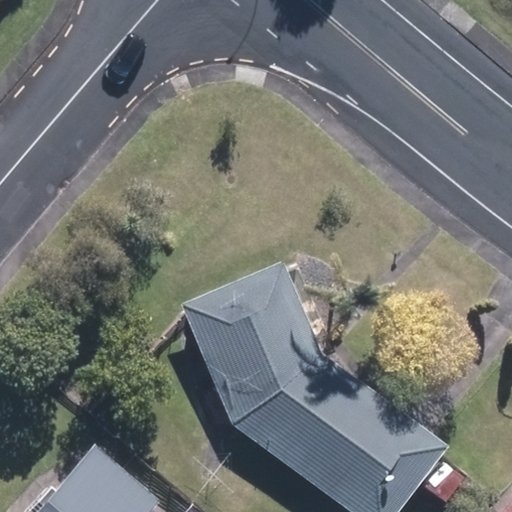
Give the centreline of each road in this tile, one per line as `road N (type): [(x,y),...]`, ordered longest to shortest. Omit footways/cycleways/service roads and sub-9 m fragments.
road 1 (tertiary): [(511,166),(314,0)]
road 2 (residential): [(0,181),(154,0)]
